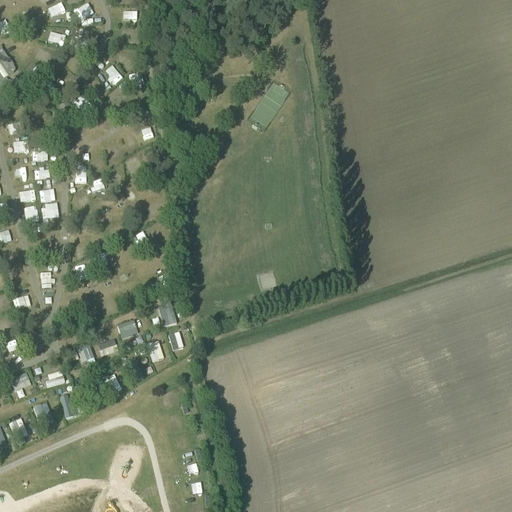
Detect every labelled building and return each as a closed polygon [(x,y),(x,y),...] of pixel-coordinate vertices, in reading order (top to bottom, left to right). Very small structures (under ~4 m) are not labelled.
[(61,4),(46,10),(50,18),(64,12),(61,4)] [(86,10),(76,12),(78,23),(88,21),(86,10)] [(61,47),(65,38),(49,32),(46,41),(61,47)] [(125,32),(125,46),(135,47),(136,32),(125,32)] [(71,49),(85,49),(85,42),(80,42),(80,36),(71,36),(71,49)] [(14,69),(13,67),(14,66),(9,60),(8,60),(1,50),(2,50),(0,46),(0,93),(1,95),(0,95),(2,98),(13,90),(7,83),(8,82),(6,79),(13,74),(14,74),(14,73),(14,72),(15,72),(15,71),(15,70),(14,70),(14,69)] [(36,47),(32,57),(46,62),(49,53),(36,47)] [(125,71),(133,62),(123,53),(115,62),(125,71)] [(104,73),(115,86),(123,80),(112,66),(104,73)] [(41,91),(53,98),(57,91),(46,84),(41,91)] [(113,113),(123,106),(114,92),(104,99),(113,113)] [(82,115),(90,109),(81,98),(74,104),(82,115)] [(27,116),(28,127),(42,126),(41,116),(27,116)] [(12,135),(24,133),(22,123),(10,125),(12,135)] [(144,142),(154,139),(150,128),(140,132),(144,142)] [(46,135),(35,135),(35,145),(46,146),(46,135)] [(13,143),(14,153),(25,153),(25,143),(13,143)] [(113,160),(121,156),(117,147),(109,151),(113,160)] [(123,162),(129,171),(137,166),(132,157),(123,162)] [(85,184),(84,167),(74,168),(74,184),(85,184)] [(32,171),(33,181),(45,180),(43,169),(32,171)] [(25,170),(11,170),(12,178),(21,178),(21,183),(26,183),(25,170)] [(103,175),(107,185),(119,180),(114,170),(103,175)] [(99,181),(89,185),(93,194),(102,190),(99,181)] [(39,192),(39,204),(54,203),(54,191),(39,192)] [(18,193),(18,203),(34,202),(33,192),(18,193)] [(26,225),(38,222),(35,207),(23,210),(26,225)] [(57,217),(54,207),(40,210),(42,221),(57,217)] [(160,236),(157,227),(150,230),(153,239),(160,236)] [(0,245),(11,242),(8,231),(0,233),(0,245)] [(138,234),(130,238),(136,247),(143,243),(138,234)] [(40,240),(31,241),(32,252),(42,251),(40,240)] [(120,255),(127,252),(123,242),(116,245),(120,255)] [(74,275),(81,272),(79,266),(71,268),(74,275)] [(50,289),(49,274),(39,274),(40,290),(50,289)] [(8,289),(20,287),(17,276),(6,278),(8,289)] [(14,311),(29,307),(26,296),(11,301),(14,311)] [(163,328),(175,325),(170,307),(158,310),(163,328)] [(17,317),(20,326),(35,323),(32,313),(17,317)] [(85,327),(95,323),(91,314),(81,318),(85,327)] [(0,320),(0,328),(11,327),(9,318),(0,320)] [(121,340),(137,332),(132,322),(116,330),(121,340)] [(178,333),(167,337),(172,352),(183,349),(178,333)] [(24,350),(34,348),(33,338),(23,339),(24,350)] [(146,346),(151,364),(163,360),(158,342),(146,346)] [(81,365),(94,362),(90,345),(77,349),(81,365)] [(1,349),(5,356),(11,353),(8,346),(1,349)] [(122,365),(129,384),(143,379),(136,359),(122,365)] [(25,375),(8,382),(13,394),(30,386),(25,375)] [(109,397),(120,392),(112,376),(102,381),(109,397)] [(161,396),(165,406),(180,399),(175,390),(161,396)] [(40,431),(56,424),(47,402),(31,409),(40,431)] [(7,425),(16,447),(27,442),(18,420),(7,425)] [(178,445),(193,441),(190,430),(175,435),(178,445)] [(192,471),(192,482),(204,482),(203,471),(192,471)]
